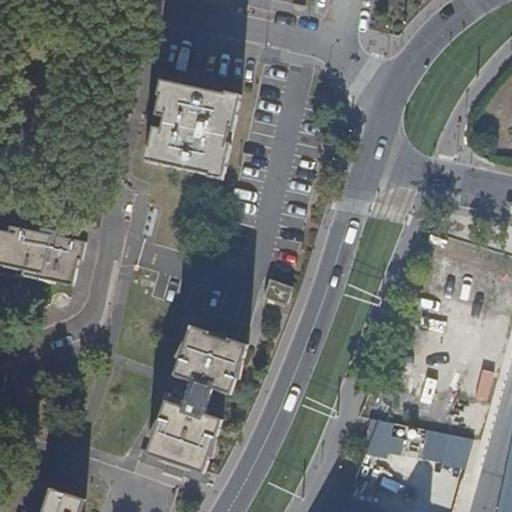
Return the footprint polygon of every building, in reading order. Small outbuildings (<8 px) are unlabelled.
[(146,162),(208,174),(208,177),(224,180),(241,98),(225,94),(225,97),(162,84),(158,99),(160,100),(155,120),(150,147),(148,147),(146,162)] [(0,231),(0,263),(26,269),(25,275),(75,286),(81,260),(84,261),(88,243),(63,237),(66,226),(68,226),(71,214),(47,209),(46,220),(44,229),(41,228),(40,233),(12,227),(11,234),(0,231)] [(12,227),(0,224),(0,231),(11,234),(12,227)] [(0,263),(0,270),(25,275),(26,269),(0,263)] [(265,297),(287,305),(293,287),(271,279),(265,297)] [(148,454),(166,461),(187,467),(206,473),(224,421),(206,415),(214,389),(232,395),(249,344),(230,338),(229,343),(207,336),(209,331),(192,326),(176,376),(193,382),(184,408),(167,401),(148,454)] [(463,466),(468,436),(369,421),(364,451),(463,466)] [(511,511),(511,430),(493,511),(511,511)] [(187,467),(166,461),(163,471),(173,475),(184,478),(187,467)] [(28,508),(26,511),(83,511),(87,501),(51,490),(43,511),(38,511),(28,508)]
